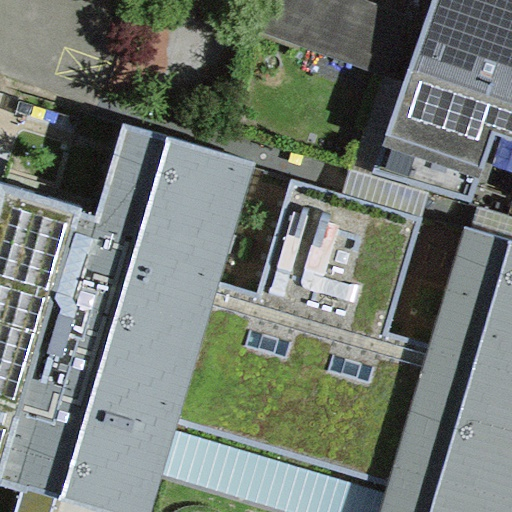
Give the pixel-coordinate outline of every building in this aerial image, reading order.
[(264,0),(255,27),(305,45),(307,42),(301,40),(315,0),(264,0)] [(359,0),(315,0),(301,40),(307,42),(386,71),(406,17),(359,0)] [(511,0),(433,0),(374,170),(472,199),(495,130),(511,135),(511,0)] [(178,419),(219,279),(254,161),(125,123),(98,215),(4,187),(0,200),(0,478),(23,485),(58,495),(114,511),(150,511),(162,470),(174,430),(178,419)] [(293,177),(259,291),(390,330),(424,215),(293,177)] [(474,226),(511,237),(511,215),(480,206),(474,226)] [(511,511),(511,237),(474,226),(469,225),(433,343),(392,482),(388,494),(382,511),(511,511)] [(219,279),(178,419),(392,482),(433,343),(390,330),(259,291),(219,279)] [(382,511),(388,494),(174,430),(162,470),(301,511),(382,511)] [(53,511),(58,495),(23,485),(14,511),(53,511)]
